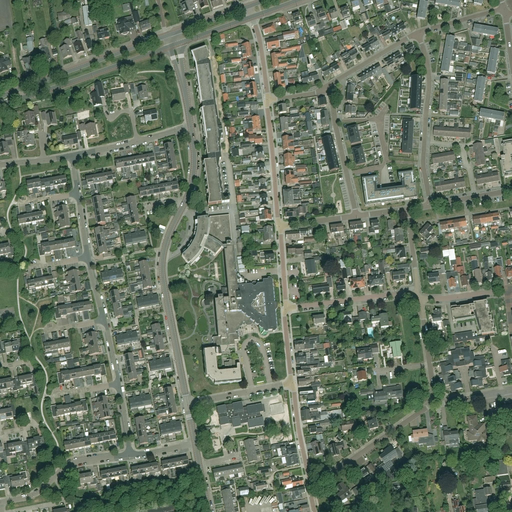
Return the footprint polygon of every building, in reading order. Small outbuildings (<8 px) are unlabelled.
[(184,0),(186,3),(181,5),(185,15),(192,12),(189,4),(192,3),(190,0),(184,0)] [(192,0),(193,4),(199,2),(201,9),(208,6),(206,0),(192,0)] [(210,0),(213,8),(222,5),(220,0),(210,0)] [(356,8),(359,7),(356,0),(350,0),(349,0),(352,9),(353,11),(357,10),(356,8)] [(361,0),(364,7),(366,11),(369,10),(367,6),(371,5),(368,0),(361,0)] [(381,9),(383,8),(386,15),(389,14),(386,6),(384,7),(383,5),(381,0),(374,0),(377,7),(380,6),(381,9)] [(82,7),(85,26),(92,25),(90,6),(82,7)] [(350,17),(350,16),(347,8),(345,8),(342,9),(340,10),(344,19),(344,20),(350,18),(350,17)] [(326,19),(323,10),(321,11),(321,10),(318,12),(316,12),(319,21),(322,27),(319,28),(323,37),(325,36),(322,28),(325,27),(323,20),(326,19)] [(338,19),(335,10),(333,11),(333,10),(330,11),(330,12),(329,12),(332,21),(338,19)] [(70,20),(69,12),(57,14),(58,22),(63,21),(70,20)] [(135,24),(139,22),(140,25),(142,33),(151,30),(148,22),(144,24),(142,20),(139,21),(136,13),(132,14),(135,24)] [(302,22),(299,14),(297,14),(294,15),(293,16),(295,23),(291,24),(292,27),(289,29),(290,32),(294,31),(297,30),(295,25),(302,22)] [(284,17),(284,16),(278,18),(281,26),(287,24),(284,17)] [(122,22),(118,23),(120,35),(122,35),(123,36),(126,35),(127,34),(129,34),(127,28),(133,27),(132,21),(132,18),(122,20),(122,22)] [(320,38),(323,37),(319,28),(317,29),(316,27),(313,18),(311,19),(311,18),(308,19),(308,20),(306,20),(309,29),(313,28),(314,30),(315,30),(316,32),(317,31),(320,38)] [(262,29),(265,35),(268,34),(269,34),(275,32),(274,30),(275,30),(273,24),(266,27),(262,29)] [(403,24),(396,28),(399,33),(406,29),(403,24)] [(94,34),(97,34),(99,40),(109,38),(108,32),(107,32),(107,29),(98,31),(97,26),(93,27),(94,34)] [(474,26),(474,31),(473,31),(472,33),(473,33),(473,34),(480,35),(481,31),(480,31),(480,27),(474,26)] [(399,33),(396,28),(389,32),(392,37),(399,33)] [(387,29),(384,31),(385,34),(382,36),(385,41),(392,37),(389,32),(387,29)] [(490,36),(497,38),(497,37),(498,37),(499,35),(498,34),(498,30),(492,29),(492,33),(491,32),(490,36)] [(76,44),(74,44),(77,54),(84,52),(80,41),(83,39),(80,31),(76,33),(78,40),(75,41),(76,44)] [(93,49),(89,37),(88,31),(85,32),(85,34),(83,35),(84,38),(88,51),(93,49)] [(266,41),(267,46),(279,44),(278,42),(295,38),(294,31),(290,32),(282,34),(283,36),(277,38),(278,39),(273,40),(272,39),(271,39),(270,40),(266,41)] [(446,43),(450,43),(450,42),(454,43),(458,44),(458,41),(455,41),(455,38),(459,39),(459,35),(454,34),(453,38),(447,37),(446,43)] [(367,40),(369,44),(372,49),(379,45),(375,37),(369,40),(368,39),(367,40)] [(40,41),(42,47),(40,48),(41,51),(43,59),(41,60),(43,66),(53,63),(46,44),(51,43),(49,38),(40,41)] [(69,40),(61,43),(63,48),(60,49),(64,59),(72,56),(69,47),(72,46),(69,40)] [(446,43),(445,49),(453,50),(457,51),(458,44),(454,43),(450,42),(450,43),(446,43)] [(365,53),(372,49),(369,44),(362,48),(365,53)] [(279,50),(279,54),(281,54),(281,57),(277,58),(278,61),(282,60),(281,57),(285,57),(285,55),(286,55),(286,54),(284,54),(284,53),(286,52),(286,53),(292,52),(292,50),(297,50),(297,51),(300,51),(301,48),(301,45),(290,47),(291,47),(286,48),(281,50),(279,50)] [(405,49),(408,55),(415,51),(412,45),(405,49)] [(218,160),(221,160),(221,154),(220,154),(221,150),(219,147),(220,139),(223,139),(221,125),(220,125),(218,122),(216,108),(215,101),(210,62),(208,63),(208,61),(210,60),(209,56),(210,56),(209,53),(208,53),(206,49),(202,50),(202,51),(202,50),(202,51),(197,54),(196,53),(196,52),(192,54),(196,65),(196,68),(195,68),(195,69),(196,68),(196,71),(195,71),(196,76),(197,76),(197,78),(196,78),(197,83),(198,83),(198,85),(197,86),(198,90),(199,90),(199,92),(198,93),(199,97),(200,97),(200,100),(199,100),(200,104),(202,104),(203,109),(200,109),(200,110),(202,110),(202,112),(201,113),(203,126),(204,126),(204,129),(203,129),(204,129),(204,130),(202,131),(203,133),(203,135),(205,135),(205,136),(204,136),(205,136),(205,137),(204,138),(206,149),(207,149),(208,151),(206,152),(207,156),(208,162),(204,162),(205,162),(206,165),(204,165),(205,170),(206,169),(207,172),(205,172),(206,177),(207,177),(208,179),(206,179),(207,184),(208,184),(209,186),(207,186),(208,191),(209,191),(210,193),(208,194),(209,198),(210,198),(210,201),(208,201),(208,205),(221,204),(222,204),(222,203),(229,202),(229,199),(224,199),(222,196),(223,192),(221,189),(222,185),(220,182),(221,178),(219,174),(220,171),(218,167),(218,160)] [(356,52),(349,56),(352,61),(359,57),(356,52)] [(345,65),(352,61),(349,56),(347,53),(340,57),(342,60),(345,65)] [(392,57),(395,63),(396,65),(399,63),(398,61),(402,58),(399,53),(392,57)] [(448,55),(444,54),(443,60),(451,62),(455,62),(456,55),(454,55),(452,55),(448,54),(448,55)] [(490,54),(489,61),(497,62),(498,56),(494,56),(494,55),(490,54)] [(31,71),(28,57),(22,59),(27,72),(31,71)] [(395,63),(392,57),(385,61),(388,67),(395,63)] [(4,59),(0,60),(0,72),(1,74),(8,71),(7,67),(11,65),(9,59),(4,60),(4,59)] [(336,64),(329,67),(332,73),(339,69),(336,64)] [(379,65),(372,69),(375,74),(377,77),(383,74),(391,87),(394,84),(384,68),(381,70),(379,65)] [(446,67),(442,66),(441,72),(446,73),(446,74),(448,74),(449,73),(450,67),(446,66),(446,67)] [(496,68),(492,68),(493,67),(488,66),(487,73),(488,73),(488,74),(490,74),(490,73),(495,74),(496,68)] [(332,73),(329,67),(322,71),(325,77),(332,73)] [(375,74),(372,69),(365,73),(368,78),(369,78),(375,74)] [(317,73),(309,76),(311,82),(318,79),(317,73)] [(358,78),(361,83),(368,78),(365,73),(358,78)] [(311,82),(309,76),(301,78),(303,84),(311,82)] [(476,90),(484,91),(485,85),(481,85),(481,84),(473,82),(473,85),(477,86),(476,90)] [(102,105),(101,98),(104,98),(101,84),(95,85),(96,94),(90,95),(91,100),(92,100),(94,107),(102,105)] [(111,92),(113,102),(125,99),(124,94),(125,94),(126,94),(129,93),(127,85),(124,86),(125,90),(111,92)] [(360,91),(361,90),(367,94),(369,93),(362,88),(357,85),(355,87),(360,91)] [(148,98),(146,86),(138,88),(140,100),(148,98)] [(476,95),(475,96),(474,102),(482,103),(483,97),(479,97),(480,95),(476,95)] [(318,104),(319,107),(326,106),(325,99),(319,100),(319,103),(318,104)] [(285,105),(278,106),(279,114),(286,113),(286,109),(290,108),(289,105),(285,105)] [(144,113),(146,122),(157,120),(156,110),(144,113)] [(493,112),(487,111),(486,115),(485,115),(485,119),(492,120),(493,112)] [(321,120),(328,119),(327,112),(321,113),(321,116),(320,116),(321,120)] [(34,113),(24,114),(27,126),(31,125),(31,126),(32,127),(35,126),(35,125),(35,124),(34,117),(35,117),(34,113)] [(45,113),(42,114),(43,121),(47,120),(48,126),(56,125),(54,114),(46,115),(45,113)] [(494,133),(497,134),(498,134),(499,127),(500,127),(501,122),(503,122),(505,115),(499,113),(498,117),(497,117),(497,121),(496,121),(494,133)] [(248,121),(248,125),(260,124),(259,117),(252,118),(252,117),(245,118),(245,121),(248,121)] [(328,119),(321,120),(321,124),(322,124),(323,127),(329,126),(328,119)] [(260,130),(260,124),(248,125),(249,129),(246,129),(247,133),(254,132),(253,130),(260,130)] [(296,124),(291,124),(281,126),(281,132),(288,132),(288,128),(291,128),(291,127),(296,127),(296,124)] [(441,137),(442,124),(440,124),(440,128),(435,127),(434,136),(441,137)] [(80,126),(81,132),(87,131),(88,138),(97,136),(94,125),(84,127),(84,125),(80,126)] [(449,129),(449,137),(456,138),(457,125),(455,125),(455,129),(449,129)] [(464,130),(463,138),(471,139),(472,126),(469,126),(469,130),(464,130)] [(20,133),(21,137),(24,137),(25,147),(34,146),(33,142),(34,142),(33,136),(30,136),(29,132),(20,133)] [(80,132),(79,133),(77,133),(77,136),(63,138),(64,147),(68,146),(78,145),(77,141),(82,140),(80,132)] [(250,142),(255,142),(255,144),(262,143),(262,137),(257,138),(257,136),(249,136),(250,142)] [(510,157),(511,156),(511,140),(503,142),(506,157),(501,158),(505,178),(511,176),(511,161),(510,157)] [(7,143),(0,144),(0,151),(1,156),(9,154),(8,150),(9,150),(7,143)] [(159,151),(160,153),(173,150),(172,144),(164,146),(165,150),(159,151)] [(475,153),(487,150),(487,148),(483,149),(482,144),(473,145),(475,153)] [(488,152),(487,150),(475,153),(476,160),(485,158),(484,153),(488,152)] [(454,152),(447,153),(448,162),(453,161),(454,165),(456,165),(454,152)] [(447,153),(439,155),(442,167),(444,167),(443,163),(448,162),(447,153)] [(147,155),(141,157),(142,165),(146,164),(147,169),(149,169),(147,155)] [(442,167),(439,155),(432,156),(434,165),(439,164),(440,168),(442,167)] [(175,163),(174,157),(166,158),(167,162),(162,163),(162,166),(175,163)] [(134,158),(128,159),(130,167),(134,166),(135,172),(137,171),(134,158)] [(485,158),(476,160),(477,167),(490,165),(489,163),(486,164),(485,158)] [(124,174),(122,160),(115,161),(117,170),(121,169),(122,174),(124,174)] [(488,174),(483,175),(485,184),(492,183),(490,170),(488,171),(488,174)] [(490,170),(492,183),(499,181),(498,173),(492,174),(492,170),(490,170)] [(414,179),(413,172),(398,174),(399,181),(403,180),(404,188),(407,188),(407,189),(371,194),(371,193),(375,192),(373,184),(378,184),(377,177),(361,179),(362,186),(364,185),(365,188),(363,189),(365,205),(365,204),(368,204),(369,206),(373,205),(373,203),(375,203),(376,205),(381,204),(381,202),(383,202),(384,204),(389,203),(388,201),(391,201),(392,203),(397,202),(396,200),(399,200),(400,202),(405,201),(404,200),(409,199),(409,200),(413,200),(413,198),(416,197),(416,198),(416,197),(414,182),(412,182),(412,179),(414,179)] [(485,184),(483,175),(478,176),(477,172),(475,173),(477,185),(485,184)] [(111,173),(105,174),(108,187),(110,187),(109,182),(113,181),(113,179),(116,178),(115,175),(112,175),(111,173)] [(105,174),(99,175),(100,183),(104,182),(105,188),(108,187),(105,174)] [(91,187),(92,190),(95,190),(92,176),(86,178),(88,188),(91,187)] [(444,191),(442,179),(441,176),(439,177),(439,180),(440,179),(441,183),(435,184),(437,193),(444,191)] [(459,189),(456,176),(454,177),(455,180),(450,181),(451,190),(459,189)] [(456,176),(459,189),(466,187),(464,179),(459,180),(458,176),(456,176)] [(170,178),(172,191),(179,190),(177,182),(173,183),(172,177),(170,178)] [(61,191),(59,178),(53,179),(54,187),(58,186),(59,191),(61,191)] [(451,190),(450,181),(445,182),(444,179),(442,179),(444,191),(451,190)] [(46,180),(40,182),(41,188),(41,189),(45,189),(46,194),(49,193),(46,180)] [(166,192),(165,185),(161,185),(160,180),(157,180),(160,194),(166,192)] [(36,194),(33,181),(27,182),(28,190),(32,190),(34,195),(36,194)] [(153,195),(152,187),(148,188),(147,182),(145,183),(147,196),(153,195)] [(147,196),(145,183),(142,183),(143,189),(139,190),(141,197),(147,196)] [(122,207),(136,204),(134,198),(126,199),(127,203),(122,204),(122,207)] [(108,202),(94,205),(95,211),(103,210),(102,206),(108,205),(108,202)] [(55,215),(68,213),(66,206),(57,208),(57,212),(54,212),(55,215)] [(303,214),(303,213),(303,207),(299,208),(299,210),(288,210),(288,211),(285,211),(285,217),(289,217),(293,217),(298,217),(298,214),(303,214)] [(125,219),(138,217),(137,210),(129,212),(130,216),(124,217),(125,219)] [(59,222),(69,220),(68,213),(55,215),(56,218),(58,218),(59,222)] [(110,215),(96,218),(97,224),(105,223),(105,218),(110,217),(110,215)] [(192,238),(192,240),(191,242),(190,244),(189,245),(187,247),(186,248),(185,250),(183,252),(182,252),(183,253),(183,252),(184,254),(182,256),(188,265),(190,263),(192,264),(190,265),(190,266),(199,257),(204,249),(210,252),(215,256),(222,248),(223,249),(226,249),(226,251),(224,251),(227,287),(249,285),(249,283),(247,281),(245,281),(245,279),(242,277),(240,277),(240,276),(238,274),(236,274),(234,247),(233,247),(233,246),(233,245),(232,244),(229,215),(210,217),(210,220),(208,220),(207,217),(197,219),(197,222),(195,223),(195,222),(195,225),(195,227),(195,229),(194,231),(194,234),(193,236),(192,238)] [(59,222),(56,222),(57,225),(60,225),(61,229),(70,227),(69,220),(59,222)] [(371,229),(369,229),(370,234),(374,233),(374,231),(379,231),(378,222),(370,223),(371,229)] [(95,230),(96,236),(109,234),(118,232),(118,230),(119,230),(118,224),(114,224),(115,230),(110,231),(110,230),(103,231),(103,228),(95,230)] [(428,225),(424,229),(429,234),(433,230),(428,225)] [(395,237),(403,236),(402,229),(395,230),(395,234),(395,235),(391,235),(392,238),(395,237)] [(431,236),(429,234),(424,229),(420,233),(425,238),(428,241),(426,242),(428,244),(431,245),(431,241),(433,238),(431,236)] [(137,231),(140,243),(147,242),(145,232),(141,233),(140,230),(137,231)] [(300,238),(300,236),(309,235),(308,230),(299,230),(299,232),(290,233),(287,234),(287,238),(291,238),(291,239),(300,238)] [(137,231),(134,231),(135,234),(131,235),(133,244),(140,243),(137,231)] [(131,235),(131,232),(128,232),(128,235),(124,236),(126,246),(133,244),(131,235)] [(109,234),(96,236),(97,242),(105,241),(104,237),(110,236),(109,234)] [(54,251),(55,256),(57,256),(55,243),(55,241),(49,242),(49,244),(50,252),(54,251)] [(2,246),(4,255),(8,254),(9,257),(15,256),(13,250),(10,251),(9,245),(2,246)] [(111,246),(98,249),(100,255),(103,254),(103,258),(111,256),(110,253),(107,253),(107,249),(112,248),(111,246)] [(288,254),(292,253),(292,254),(296,253),(296,255),(302,255),(302,247),(296,247),(292,247),(288,248),(288,254)] [(405,256),(404,249),(396,251),(396,256),(399,256),(400,262),(403,261),(403,259),(405,259),(405,258),(406,258),(406,256),(405,256)] [(493,277),(492,269),(489,270),(487,258),(483,259),(485,274),(486,274),(487,282),(488,282),(488,283),(491,282),(493,281),(493,277)] [(307,275),(310,274),(316,274),(314,262),(314,260),(313,260),(305,261),(307,275)] [(476,261),(474,261),(471,261),(473,271),(474,271),(476,284),(478,284),(479,284),(482,284),(481,283),(482,283),(480,270),(478,270),(476,261)] [(135,271),(148,268),(147,262),(139,264),(140,268),(135,269),(135,271)] [(117,280),(114,268),(111,269),(112,272),(108,272),(110,282),(117,280)] [(114,268),(117,280),(124,279),(122,270),(118,271),(117,268),(114,268)] [(108,272),(107,269),(105,270),(105,273),(101,274),(103,283),(110,282),(108,272)] [(358,269),(355,269),(356,276),(358,288),(360,288),(361,288),(364,288),(364,287),(363,279),(361,279),(360,272),(359,272),(358,269)] [(66,280),(78,278),(77,271),(67,273),(68,277),(65,277),(66,280)] [(375,271),(377,285),(379,285),(380,286),(383,285),(382,285),(383,285),(382,277),(379,277),(378,275),(379,275),(378,271),(375,271)] [(399,282),(398,273),(394,274),(394,271),(391,272),(391,276),(392,276),(393,281),(396,281),(396,282),(399,282)] [(429,285),(440,283),(438,271),(432,272),(433,276),(428,276),(429,285)] [(469,276),(467,277),(465,277),(464,272),(460,272),(461,278),(460,278),(461,282),(462,282),(462,287),(468,286),(467,281),(469,280),(469,276)] [(456,288),(455,277),(454,275),(451,275),(451,273),(447,273),(447,280),(449,280),(450,288),(451,288),(451,289),(453,288),(456,288)] [(137,284),(151,281),(149,275),(141,276),(142,280),(137,281),(137,284)] [(29,277),(26,277),(29,290),(35,289),(34,281),(30,281),(29,277)] [(70,286),(79,285),(78,278),(66,280),(66,283),(69,283),(70,286)] [(240,365),(236,365),(236,370),(218,372),(217,371),(216,356),(221,356),(221,352),(225,352),(227,348),(227,346),(229,346),(229,345),(234,345),(234,341),(238,340),(238,333),(237,333),(237,334),(236,334),(235,331),(237,331),(239,329),(239,327),(241,327),(243,325),(243,323),(244,323),(246,320),(250,320),(252,322),(254,322),(254,323),(257,325),(259,325),(259,327),(261,329),(263,329),(263,331),(266,333),(268,332),(268,331),(272,330),(273,332),(275,332),(277,329),(272,280),(270,278),(268,278),(268,280),(263,280),(263,283),(257,284),(255,286),(253,287),(251,285),(249,285),(227,287),(227,288),(222,289),(222,296),(217,296),(217,297),(218,300),(214,300),(218,337),(213,337),(214,347),(217,347),(217,350),(215,350),(215,349),(203,350),(205,377),(208,377),(209,378),(213,382),(214,382),(214,385),(241,382),(240,365)] [(312,286),(313,294),(314,294),(315,295),(317,294),(318,293),(329,292),(328,288),(332,288),(331,278),(327,279),(328,284),(312,286)] [(341,291),(345,290),(345,284),(344,282),(342,282),(342,280),(339,280),(339,282),(336,282),(336,284),(336,286),(337,291),(338,291),(338,292),(341,291)] [(70,286),(65,287),(66,290),(71,290),(71,294),(81,292),(80,288),(81,288),(81,287),(81,285),(80,285),(79,285),(70,286)] [(150,294),(152,306),(159,305),(157,296),(153,296),(153,293),(150,294)] [(143,298),(145,308),(152,306),(150,294),(147,295),(147,297),(143,298)] [(143,298),(143,295),(140,296),(141,299),(136,300),(138,309),(145,308),(143,298)] [(112,299),(113,305),(121,304),(120,300),(126,299),(125,297),(112,299)] [(453,321),(472,318),(471,314),(476,313),(478,321),(479,321),(480,328),(481,328),(482,336),(494,334),(493,330),(495,330),(494,326),(492,326),(491,323),(492,322),(492,318),(489,318),(489,315),(490,315),(489,310),(487,310),(486,307),(488,307),(487,302),(474,304),(474,306),(470,307),(470,306),(464,307),(465,308),(457,309),(457,307),(451,308),(453,321)] [(86,317),(84,304),(78,305),(79,313),(82,312),(83,317),(86,317)] [(128,312),(128,309),(114,312),(115,318),(123,317),(122,313),(128,312)] [(372,318),(371,319),(371,323),(379,322),(380,328),(388,327),(388,326),(391,326),(391,322),(387,322),(386,315),(381,315),(381,316),(376,317),(373,310),(369,311),(372,318)] [(442,318),(441,310),(436,310),(436,311),(434,311),(434,315),(432,315),(433,319),(432,319),(433,327),(438,326),(438,322),(442,322),(441,318),(442,318)] [(360,325),(359,320),(359,318),(351,319),(350,313),(342,314),(343,325),(353,324),(353,325),(360,325)] [(313,318),(314,325),(325,323),(324,316),(313,318)] [(147,334),(160,332),(159,325),(151,327),(152,331),(147,332),(147,334)] [(123,336),(124,345),(131,344),(129,331),(126,332),(127,335),(123,336)] [(129,331),(131,344),(138,342),(137,336),(137,333),(133,334),(132,331),(129,331)] [(84,342),(97,340),(95,333),(86,335),(87,339),(84,340),(84,342)] [(123,336),(122,333),(119,333),(120,336),(116,337),(117,346),(124,345),(123,336)] [(453,344),(495,337),(494,335),(456,341),(455,336),(452,337),(453,344)] [(295,347),(310,345),(314,345),(314,341),(317,341),(316,336),(309,337),(309,341),(304,342),(304,341),(295,342),(295,347)] [(56,343),(57,351),(64,349),(62,341),(59,342),(58,337),(55,338),(56,341),(56,343)] [(150,347),(163,344),(162,338),(154,340),(155,344),(149,345),(150,347)] [(10,341),(10,344),(12,353),(19,351),(18,347),(21,346),(20,339),(16,340),(12,340),(10,341)] [(46,344),(45,340),(42,340),(45,355),(52,354),(51,352),(50,344),(46,344)] [(89,349),(98,347),(97,340),(84,342),(85,345),(88,345),(89,349)] [(12,353),(10,344),(7,344),(6,342),(0,343),(1,348),(1,350),(5,349),(6,354),(12,353)] [(390,348),(392,348),(393,358),(401,357),(399,347),(401,347),(401,342),(389,344),(390,348)] [(370,348),(357,350),(358,360),(363,359),(363,361),(373,359),(372,354),(379,353),(378,345),(370,346),(370,348)] [(89,349),(86,349),(86,352),(89,352),(90,356),(99,354),(98,347),(89,349)] [(471,352),(470,348),(465,349),(465,348),(460,349),(462,357),(465,356),(465,361),(469,361),(469,360),(470,360),(469,353),(471,352)] [(462,357),(460,349),(456,350),(456,351),(451,352),(451,356),(454,356),(455,363),(457,362),(457,363),(460,362),(459,357),(462,357)] [(474,363),(481,362),(480,360),(480,357),(475,358),(474,352),(471,352),(469,353),(470,360),(469,360),(469,361),(469,364),(474,363)] [(458,366),(457,363),(457,362),(455,363),(454,356),(451,356),(448,356),(450,362),(441,364),(441,367),(445,366),(445,368),(453,367),(458,366)] [(165,370),(162,357),(159,358),(160,361),(156,362),(158,371),(165,370)] [(162,357),(165,370),(172,368),(170,359),(166,360),(165,357),(162,357)] [(156,362),(156,359),(153,359),(153,362),(149,363),(151,372),(158,371),(156,362)] [(236,365),(240,365),(239,363),(239,359),(231,360),(231,367),(236,367),(236,365)] [(479,367),(480,370),(486,369),(487,369),(485,359),(480,360),(481,362),(474,363),(475,368),(479,367)] [(127,368),(135,367),(134,363),(140,362),(140,360),(126,362),(127,368)] [(510,360),(501,362),(504,376),(511,374),(511,369),(511,368),(511,365),(511,366),(510,360)] [(309,365),(303,366),(301,366),(301,369),(297,369),(298,375),(302,375),(304,374),(305,376),(311,375),(311,369),(315,369),(318,368),(323,368),(324,368),(323,363),(319,364),(309,365)] [(443,376),(449,375),(449,373),(453,372),(453,367),(445,368),(445,366),(441,367),(442,377),(443,377),(443,376)] [(353,371),(353,372),(354,377),(358,377),(358,381),(367,380),(366,372),(364,373),(364,369),(353,371)] [(486,373),(487,373),(486,369),(480,370),(478,370),(479,373),(474,374),(475,379),(482,377),(483,379),(487,379),(486,373)] [(142,372),(128,375),(129,381),(137,380),(137,376),(142,375),(142,372)] [(449,383),(456,382),(456,377),(451,378),(450,375),(449,375),(443,376),(443,377),(444,381),(445,386),(449,385),(449,383)] [(31,376),(25,377),(26,386),(30,385),(31,388),(37,387),(35,379),(32,380),(31,376)] [(19,383),(16,383),(17,391),(23,389),(22,386),(26,386),(25,377),(18,378),(19,383)] [(482,377),(475,379),(476,381),(471,382),(472,387),(478,386),(479,388),(484,387),(483,382),(484,382),(483,379),(482,377)] [(5,381),(7,390),(10,389),(11,392),(14,391),(14,392),(17,391),(16,383),(15,380),(12,381),(11,379),(5,381)] [(449,385),(450,388),(451,393),(456,392),(456,390),(463,389),(462,384),(457,385),(456,382),(449,383),(449,385)] [(383,390),(383,393),(373,394),(374,403),(379,402),(379,401),(387,400),(387,401),(388,401),(387,399),(397,398),(401,397),(401,398),(402,398),(400,387),(399,387),(399,386),(396,386),(396,387),(395,387),(395,388),(386,389),(386,390),(383,390)] [(160,398),(173,395),(172,389),(164,390),(165,394),(159,395),(160,398)] [(312,389),(299,390),(300,396),(308,395),(308,400),(308,401),(308,404),(315,403),(315,400),(313,400),(312,389)] [(142,394),(145,406),(151,405),(150,395),(146,396),(145,393),(142,394)] [(140,397),(136,398),(138,407),(145,406),(142,394),(139,394),(140,397)] [(131,409),(138,407),(136,398),(135,395),(132,396),(133,399),(129,399),(131,409)] [(108,404),(106,397),(97,399),(97,403),(95,403),(92,403),(93,407),(95,406),(108,404)] [(175,408),(174,401),(166,403),(167,407),(162,408),(162,410),(175,408)] [(77,413),(76,413),(76,414),(83,412),(81,405),(81,403),(75,404),(75,405),(77,413)] [(217,408),(218,412),(221,427),(229,425),(228,425),(232,424),(233,428),(241,427),(240,425),(248,424),(249,429),(264,426),(263,418),(260,419),(260,416),(260,415),(260,413),(263,413),(262,405),(247,408),(243,409),(242,403),(232,405),(225,406),(217,408)] [(15,412),(14,404),(7,405),(8,409),(4,409),(5,410),(4,410),(6,420),(13,418),(11,412),(15,412)] [(99,413),(109,411),(108,404),(95,406),(96,409),(99,409),(99,413)] [(301,412),(302,416),(307,415),(307,417),(309,416),(310,415),(312,415),(312,417),(320,416),(320,413),(320,412),(318,412),(317,409),(319,408),(319,405),(309,406),(310,411),(301,412)] [(57,410),(58,417),(64,416),(64,415),(62,407),(56,408),(57,410)] [(167,414),(166,412),(168,412),(169,415),(177,414),(175,408),(162,410),(156,412),(157,417),(159,416),(159,415),(167,414)] [(110,418),(109,411),(99,413),(94,414),(95,417),(100,416),(101,420),(110,418)] [(470,427),(470,429),(478,428),(477,425),(476,416),(468,418),(469,427),(470,427)] [(372,422),(368,423),(370,430),(378,428),(376,419),(372,420),(372,422)] [(176,420),(173,421),(175,433),(182,432),(180,422),(176,423),(176,420)] [(166,425),(168,434),(175,433),(173,421),(170,421),(170,424),(166,425)] [(166,425),(166,422),(163,423),(163,426),(159,426),(161,436),(168,434),(166,425)] [(340,432),(342,431),(343,431),(357,429),(356,423),(353,423),(352,422),(341,424),(342,427),(339,428),(340,432)] [(138,432),(146,431),(145,427),(151,426),(151,425),(150,423),(137,426),(138,432)] [(478,428),(470,429),(471,432),(468,433),(469,441),(472,441),(472,440),(480,439),(481,443),(487,442),(486,439),(490,438),(489,430),(484,430),(484,429),(481,429),(481,425),(477,425),(478,428)] [(109,428),(107,428),(109,441),(116,440),(114,432),(113,429),(110,430),(109,428)] [(97,444),(103,443),(102,435),(98,435),(97,430),(94,431),(97,444)] [(427,430),(413,432),(414,435),(411,436),(412,442),(419,441),(419,442),(419,445),(422,444),(427,444),(427,445),(427,447),(430,447),(434,446),(434,440),(431,441),(431,439),(432,439),(432,438),(428,439),(427,430)] [(444,433),(446,446),(450,445),(449,441),(455,440),(455,441),(459,441),(458,433),(448,434),(448,433),(444,433)] [(84,448),(91,446),(89,439),(85,440),(84,434),(82,434),(84,448)] [(78,449),(77,441),(73,442),(72,436),(69,437),(72,450),(78,449)] [(155,436),(152,436),(139,439),(140,445),(148,444),(147,439),(152,439),(155,439),(155,436)] [(35,448),(41,446),(43,452),(46,451),(45,444),(41,445),(40,437),(33,438),(33,440),(35,448)] [(244,442),(246,449),(254,447),(253,442),(257,441),(257,439),(244,442)] [(29,449),(25,449),(26,454),(27,457),(30,456),(29,452),(32,452),(32,450),(35,449),(35,448),(33,440),(27,441),(29,449)] [(322,454),(320,445),(320,444),(319,445),(318,442),(311,443),(312,447),(313,447),(315,456),(322,454)] [(14,444),(16,453),(19,452),(20,455),(26,454),(25,449),(24,446),(21,447),(20,443),(14,444)] [(337,445),(329,446),(332,457),(339,455),(338,449),(344,447),(343,443),(337,445)] [(6,456),(6,458),(12,456),(12,453),(16,453),(14,444),(7,445),(8,450),(5,451),(6,456)] [(282,457),(288,456),(297,454),(295,446),(280,449),(282,457)] [(254,447),(246,449),(247,456),(260,453),(259,451),(255,452),(254,447)] [(383,463),(376,468),(385,482),(394,481),(393,476),(388,469),(387,466),(391,463),(390,461),(389,460),(396,455),(397,456),(401,461),(404,459),(401,456),(403,455),(398,448),(394,451),(391,447),(382,453),(381,451),(383,455),(380,457),(383,463)] [(260,455),(260,453),(247,456),(249,463),(257,461),(256,456),(260,455)] [(299,465),(298,460),(297,455),(285,458),(286,464),(287,464),(288,468),(299,465)] [(174,460),(176,468),(180,467),(181,473),(183,473),(181,459),(174,460)] [(495,462),(497,476),(508,475),(506,460),(495,462)] [(169,475),(171,475),(168,462),(162,463),(163,471),(168,470),(169,475)] [(372,463),(369,466),(373,472),(377,470),(372,463)] [(157,464),(150,465),(153,479),(155,478),(155,474),(155,473),(160,472),(159,464),(157,464)] [(153,479),(150,465),(144,466),(146,474),(150,473),(151,479),(153,479)] [(238,478),(238,474),(243,473),(241,465),(234,466),(236,479),(238,478)] [(227,467),(229,476),(234,475),(234,479),(236,479),(234,466),(227,467)] [(140,481),(138,467),(131,469),(133,477),(137,476),(138,481),(140,481)] [(220,469),(222,481),(224,481),(223,477),(229,476),(227,467),(220,469)] [(370,475),(366,469),(365,467),(356,474),(360,480),(365,476),(366,478),(370,475)] [(119,469),(113,470),(114,478),(119,478),(120,483),(122,483),(119,469)] [(222,481),(220,469),(213,470),(214,479),(220,478),(220,482),(222,481)] [(16,478),(18,487),(25,486),(24,480),(27,480),(25,472),(20,473),(20,477),(16,478)] [(109,485),(107,472),(100,473),(102,481),(106,480),(107,485),(109,485)] [(91,486),(97,485),(96,481),(98,481),(98,478),(96,478),(95,478),(92,478),(91,473),(85,475),(87,484),(90,483),(91,486)] [(87,484),(85,475),(78,476),(79,481),(76,481),(78,488),(81,488),(80,485),(84,484),(84,487),(87,486),(87,484)] [(18,487),(16,478),(12,479),(12,476),(6,477),(7,483),(11,483),(12,488),(18,487)] [(259,484),(258,483),(255,483),(256,491),(263,489),(267,488),(266,484),(264,484),(263,483),(259,484)] [(335,497),(339,503),(352,495),(347,488),(346,489),(342,483),(337,487),(339,490),(341,489),(342,492),(335,497)] [(356,487),(352,490),(357,497),(361,494),(356,487)] [(476,511),(494,511),(494,505),(487,506),(485,497),(492,496),(490,487),(486,487),(486,489),(484,490),(475,492),(476,500),(473,500),(475,511),(477,511),(476,511)] [(249,495),(248,488),(239,490),(240,496),(249,495)] [(301,494),(305,493),(304,488),(291,491),(292,496),(294,501),(302,499),(301,494)] [(230,490),(221,491),(223,499),(235,496),(235,494),(231,495),(230,490)] [(224,506),(233,504),(232,499),(236,498),(235,496),(223,499),(224,506)] [(459,501),(458,501),(453,502),(452,502),(453,511),(464,511),(464,508),(460,509),(459,501)]
